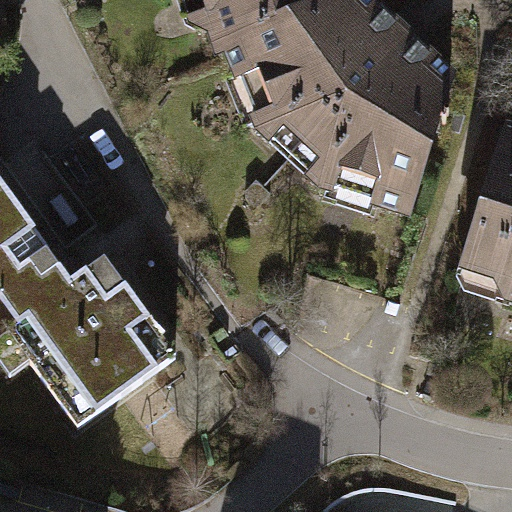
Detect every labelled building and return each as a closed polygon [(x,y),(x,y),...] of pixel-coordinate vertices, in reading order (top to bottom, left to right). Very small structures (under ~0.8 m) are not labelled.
[(192,0),(214,53),(231,46),(349,0),(192,0)] [(320,201),(414,226),(464,77),(372,0),(349,0),(231,46),(262,117),(236,121),(320,201)] [(511,139),(463,277),(506,297),(511,310),(511,139)] [(0,191),(0,310),(1,310),(17,332),(3,342),(71,435),(170,363),(109,278),(79,300),(0,191)] [(208,431),(249,390),(229,369),(187,410),(208,431)]
